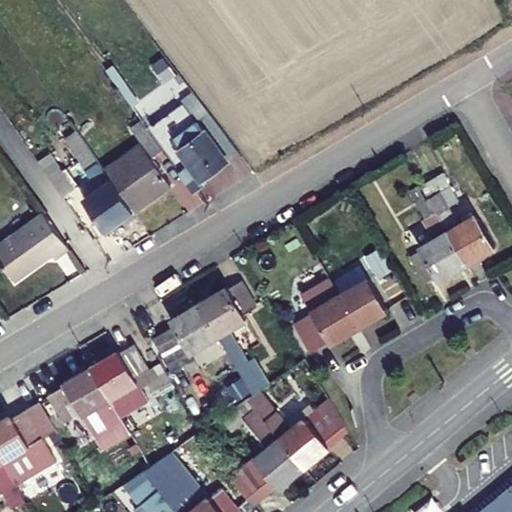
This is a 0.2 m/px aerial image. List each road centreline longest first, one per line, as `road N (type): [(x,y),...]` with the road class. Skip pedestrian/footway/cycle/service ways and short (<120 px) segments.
road 1 (residential): [(465,79),(0,354)]
road 2 (secondary): [(511,368),(337,511)]
